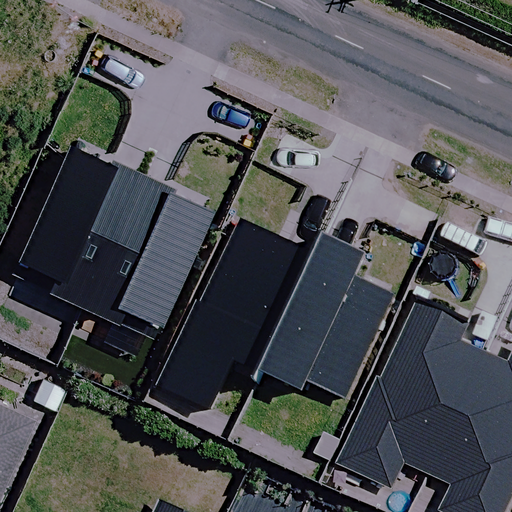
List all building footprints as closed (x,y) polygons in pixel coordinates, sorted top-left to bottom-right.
[(80,314),(143,176),(119,165),(116,171),(70,150),(12,276),(47,292),(45,297),(80,314)] [(174,190),(143,176),(80,314),(114,329),(116,325),(151,341),(209,215),(170,198),(174,190)] [(259,380),(313,264),(242,231),(205,310),(200,308),(160,395),(212,419),(235,369),(259,380)] [(313,264),(259,380),(304,400),(310,388),(347,404),(394,301),(358,285),(366,267),(321,246),(313,264)] [(381,382),(340,470),(391,493),(404,467),(428,478),(484,357),(461,346),(469,328),(421,306),(385,384),(381,382)] [(484,357),(428,478),(455,490),(444,511),(507,511),(511,501),(511,368),(511,369),(484,357)] [(0,494),(32,426),(0,411),(0,494)]
